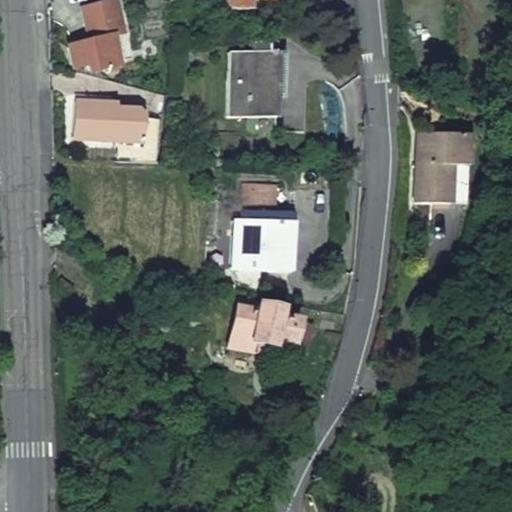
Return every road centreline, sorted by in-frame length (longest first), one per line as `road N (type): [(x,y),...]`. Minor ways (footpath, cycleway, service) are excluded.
road 1 (residential): [(369,0),(374,151),(364,268),(348,349),(278,511)]
road 2 (residential): [(29,494),(11,0)]
